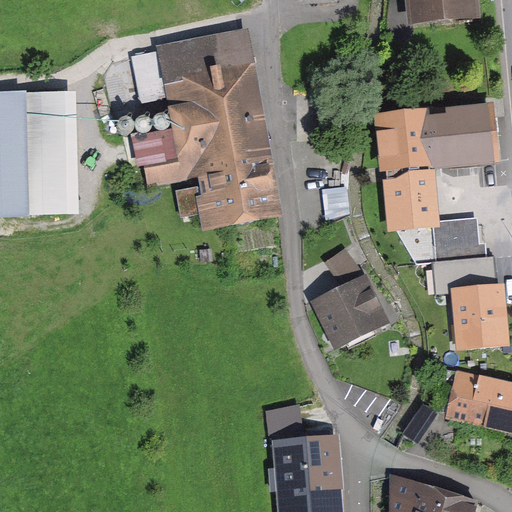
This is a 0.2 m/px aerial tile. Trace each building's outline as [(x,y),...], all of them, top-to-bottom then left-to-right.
[(412,0),(414,22),(474,17),(472,0),(412,0)] [(208,170),(217,220),(265,211),(234,38),(161,51),(179,155),(145,161),(148,181),(208,170)] [(0,100),(0,212),(65,211),(62,99),(0,100)] [(416,166),(434,160),(492,156),(487,107),(446,110),(447,122),(428,123),(428,118),(380,122),(385,167),(416,166)] [(422,239),(421,223),(430,223),(426,177),(396,179),(401,241),(422,239)] [(327,185),(329,212),(352,211),(351,184),(327,185)] [(330,262),(343,280),(356,271),(342,252),(330,262)] [(511,287),(464,291),(469,353),(511,349),(511,287)] [(318,306),(336,342),(374,324),(356,288),(318,306)] [(485,419),(484,425),(511,431),(511,386),(442,371),(436,398),(450,401),(448,410),(465,414),(464,421),(470,422),(471,415),(485,419)] [(419,409),(403,435),(413,442),(430,416),(419,409)] [(281,445),(285,511),(331,511),(327,442),(281,445)] [(393,511),(467,511),(470,502),(392,477),(393,511)]
